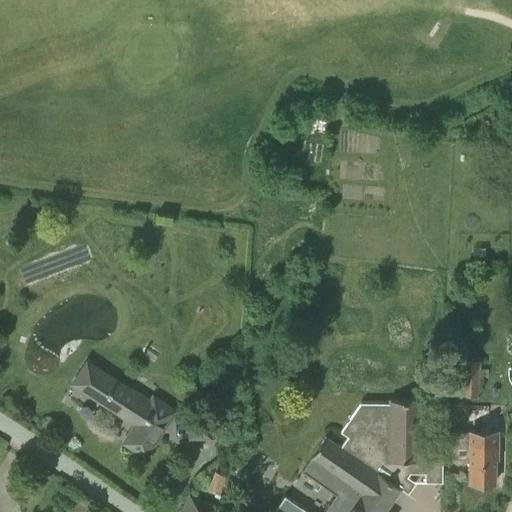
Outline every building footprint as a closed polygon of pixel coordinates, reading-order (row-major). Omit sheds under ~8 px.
[(479,393),(480,359),(465,359),(464,393),(479,393)] [(149,400),(86,360),(73,381),(136,422),(124,441),(145,454),(174,409),(153,395),(149,400)] [(336,493),(322,511),(310,511),(284,494),(272,511),(269,509),(267,511),(383,511),(401,487),(400,486),(410,471),(424,471),(424,480),(443,480),(443,450),(424,450),(424,458),(419,458),(420,398),(390,397),(390,402),(361,400),(341,429),(348,434),(341,445),(325,434),(302,469),(336,493)] [(498,459),(499,429),(469,428),(469,430),(451,430),(451,457),(469,457),(468,482),(495,483),(496,459),(498,459)] [(226,475),(214,470),(207,487),(219,492),(226,475)] [(247,509),(253,497),(241,491),(235,503),(247,509)] [(224,511),(226,509),(189,494),(180,511),(224,511)]
